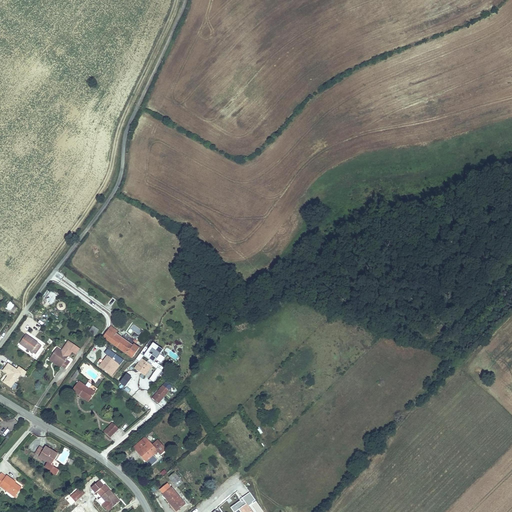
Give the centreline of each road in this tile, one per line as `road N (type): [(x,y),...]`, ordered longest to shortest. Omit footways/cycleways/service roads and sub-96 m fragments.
road 1 (residential): [(0,335),(109,196),(126,125),(184,0)]
road 2 (track): [(175,0),(117,129),(104,184),(26,287),(24,305)]
road 3 (tertiary): [(0,397),(102,458),(149,511)]
